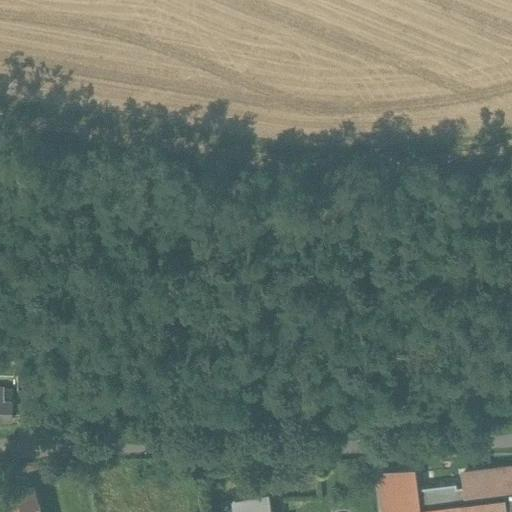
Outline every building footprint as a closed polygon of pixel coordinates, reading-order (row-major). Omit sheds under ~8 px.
[(2,389),(0,388),(0,418),(11,418),(11,400),(2,399),(2,389)] [(511,511),(511,471),(462,478),(464,489),(457,490),(456,485),(417,490),(415,472),(382,476),(385,508),(389,507),(390,511),(511,511)] [(186,474),(177,474),(178,494),(187,494),(186,474)] [(34,489),(1,496),(4,511),(39,511),(39,506),(37,506),(34,489)] [(269,511),(267,494),(233,499),(235,511),(269,511)]
